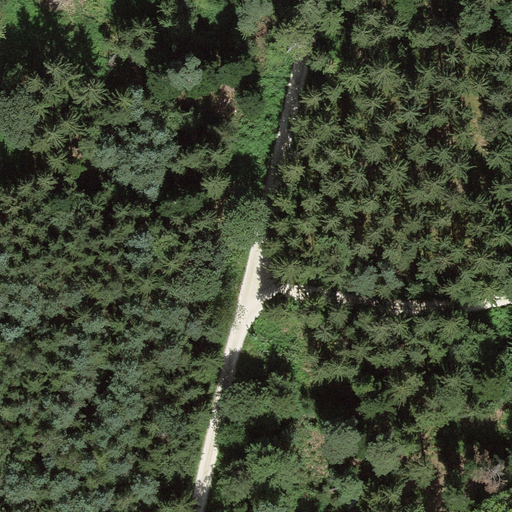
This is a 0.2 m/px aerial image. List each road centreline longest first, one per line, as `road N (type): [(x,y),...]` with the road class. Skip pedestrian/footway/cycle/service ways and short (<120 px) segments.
road 1 (track): [(250,282),(315,0)]
road 2 (track): [(250,282),(473,300),(511,293)]
road 3 (track): [(192,511),(250,282)]
